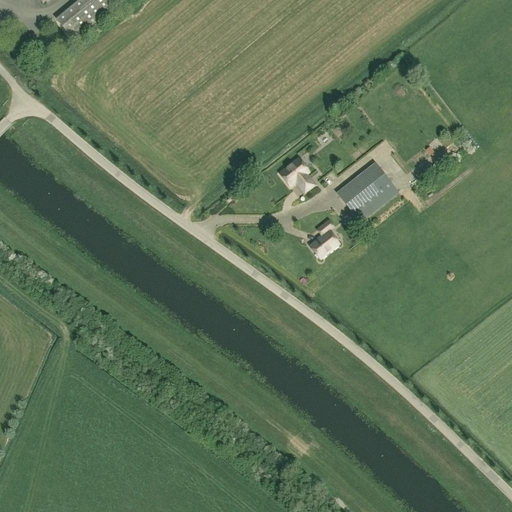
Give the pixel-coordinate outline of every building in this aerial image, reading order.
[(74,42),(125,0),(81,0),(57,20),(74,42)] [(444,125),(409,149),(415,157),(449,134),(444,125)] [(428,158),(435,168),(450,158),(443,148),(428,158)] [(389,157),(380,163),(399,193),(408,188),(389,157)] [(308,176),(311,174),(298,158),(278,173),(290,189),(295,185),(304,197),(317,187),(308,176)] [(376,166),(339,196),(360,223),(397,193),(376,166)] [(340,246),(330,233),(335,229),(329,222),(318,231),(323,237),(311,247),(321,260),(340,246)]
